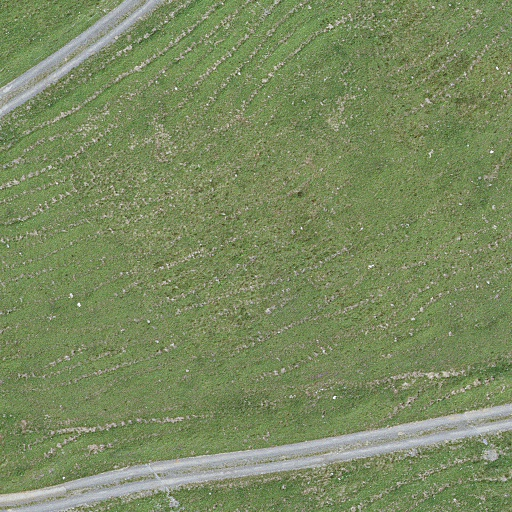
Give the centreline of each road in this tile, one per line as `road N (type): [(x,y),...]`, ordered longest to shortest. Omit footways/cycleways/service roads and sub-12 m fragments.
road 1 (track): [(0,509),(152,475),(511,416)]
road 2 (track): [(141,0),(0,101)]
